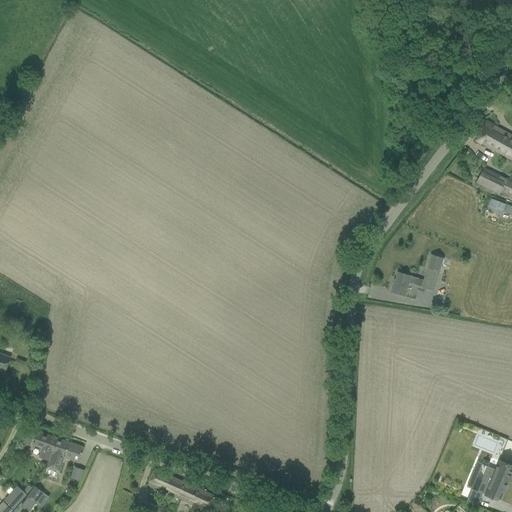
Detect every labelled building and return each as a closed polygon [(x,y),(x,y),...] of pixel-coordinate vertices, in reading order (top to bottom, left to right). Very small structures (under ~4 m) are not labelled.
[(486,122),(475,140),(484,145),(511,160),(511,136),(495,126),(486,122)] [(499,194),(500,192),(511,198),(511,183),(484,169),(477,183),(499,194)] [(502,215),(505,206),(492,200),(488,210),(502,215)] [(393,283),(390,292),(400,294),(405,296),(408,283),(434,290),(443,259),(431,255),(424,280),(397,272),(395,279),(394,283),(393,283)] [(22,325),(29,327),(31,321),(25,318),(22,325)] [(0,369),(5,372),(10,357),(0,353),(0,369)] [(24,433),(21,443),(30,446),(33,436),(24,433)] [(49,460),(57,438),(43,433),(43,435),(36,433),(32,445),(39,447),(38,447),(42,448),(39,457),(49,460)] [(57,438),(49,460),(46,467),(59,471),(62,461),(64,456),(78,461),(83,447),(57,438)] [(471,476),(466,487),(471,489),(473,490),(475,491),(482,493),(497,500),(501,491),(503,492),(504,489),(505,489),(504,489),(505,485),(506,486),(506,485),(511,469),(511,466),(506,464),(505,463),(505,464),(499,461),(498,461),(495,469),(488,466),(488,464),(486,463),(485,462),(484,463),(482,462),(481,464),(482,465),(482,464),(487,466),(481,480),(476,477),(471,476)] [(80,481),(84,470),(73,466),(70,478),(80,481)] [(154,469),(150,478),(147,485),(207,511),(214,496),(154,469)] [(10,497),(5,502),(13,509),(18,505),(27,495),(17,486),(8,496),(10,497)] [(27,498),(20,507),(27,511),(29,511),(35,504),(43,493),(35,486),(26,498),(27,498)]
